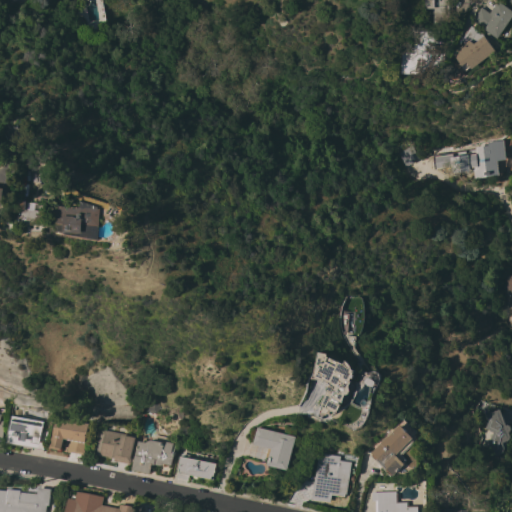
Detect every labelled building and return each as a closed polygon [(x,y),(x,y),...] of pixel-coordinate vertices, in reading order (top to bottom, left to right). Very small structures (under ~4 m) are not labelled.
[(448,0),(448,27),(432,26),(433,14),(430,13),(430,8),(426,8),(426,7),(422,7),(422,0),(448,0)] [(473,21),(472,20),(474,16),(481,7),(490,13),(498,1),(511,10),(511,18),(498,38),(473,21)] [(452,53),(464,44),(461,42),(471,26),(484,36),(496,51),(472,69),(471,67),(465,72),(452,53)] [(419,31),(441,32),(441,51),(444,51),(444,74),(401,74),(401,54),(404,54),(404,53),(412,53),(413,43),(418,43),(419,31)] [(473,178),(472,172),(467,172),(467,170),(446,173),(446,167),(434,169),(432,154),(489,145),(489,142),(501,141),(504,158),(496,159),(498,172),(496,172),(497,175),(473,178)] [(410,145),(417,158),(412,161),(414,164),(406,169),(397,153),(410,145)] [(103,240),(70,234),(66,232),(66,233),(54,232),(55,207),(63,208),(63,206),(66,206),(67,201),(56,204),(54,199),(55,194),(60,193),(62,180),(87,196),(88,195),(106,201),(104,207),(103,206),(103,208),(105,208),(104,227),(103,237),(103,240)] [(8,206),(0,204),(0,187),(9,188),(8,206)] [(48,226),(18,223),(24,211),(29,211),(29,209),(49,211),(48,226)] [(511,326),(510,327),(510,317),(506,317),(505,294),(501,294),(500,286),(505,286),(505,281),(505,276),(511,275),(511,326)] [(324,406),(321,405),(324,401),(329,391),(328,389),(327,388),(328,387),(328,386),(329,385),(330,383),(324,380),(324,382),(318,379),(315,379),(312,379),(314,373),(318,352),(328,354),(327,356),(339,362),(339,361),(345,364),(347,360),(349,362),(350,363),(353,366),(354,369),(357,370),(356,375),(355,378),(354,378),(353,380),(354,381),(351,387),(352,390),(352,392),(352,393),(351,394),(349,395),(347,395),(345,400),(345,403),(342,402),(341,404),(343,404),(339,414),(338,413),(331,416),(328,417),(324,417),(322,417),(320,416),(324,406)] [(372,386),(368,383),(367,382),(369,378),(371,378),(372,375),(370,374),(374,371),(379,371),(383,375),(383,380),(379,388),(376,386),(375,386),(372,386)] [(144,412),(146,399),(153,400),(158,408),(153,413),(144,412)] [(484,414),(499,409),(504,421),(506,421),(507,425),(509,426),(511,429),(510,432),(508,432),(510,436),(509,440),(502,443),(504,448),(502,453),(489,457),(486,446),(492,433),(484,428),(487,421),(484,414)] [(11,416),(43,422),(42,424),(47,425),(42,450),(6,442),(11,416)] [(85,441),(83,454),(67,452),(68,444),(69,444),(70,441),(63,439),(61,450),(50,448),(55,417),(88,424),(85,441)] [(382,443),(380,441),(391,431),(392,432),(401,424),(414,438),(413,438),(416,442),(402,455),(407,460),(404,463),(406,464),(393,476),(392,475),(391,476),(371,456),(372,454),(371,453),(382,443)] [(287,469),(267,465),(269,457),(266,456),(268,448),(252,444),(256,427),(283,433),(284,427),(295,430),(296,430),(295,436),(288,470),(287,469)] [(126,435),(126,436),(135,437),(129,464),(113,461),(114,458),(96,454),(101,429),(126,435)] [(145,442),(149,440),(165,443),(166,442),(173,443),(173,444),(175,445),(171,465),(163,464),(162,465),(160,465),(159,465),(154,464),(154,465),(151,465),(150,473),(132,470),(138,441),(145,442)] [(180,451),(190,453),(189,456),(201,459),(203,452),(219,456),(218,463),(217,462),(214,475),(215,476),(214,482),(190,477),(189,482),(174,479),(175,471),(176,471),(180,451)] [(310,498),(318,452),(340,456),(339,460),(351,462),(346,495),(345,494),(344,497),(331,495),(330,502),(310,498)] [(0,511),(0,488),(9,490),(9,489),(22,490),(22,492),(38,494),(39,487),(52,489),(50,506),(48,506),(47,511),(0,511)] [(76,499),(78,491),(105,497),(103,505),(120,509),(121,504),(136,508),(135,511),(66,511),(69,498),(76,499)] [(395,491),(396,503),(407,503),(407,507),(418,506),(418,511),(375,511),(375,501),(371,501),(371,492),(395,491)]
